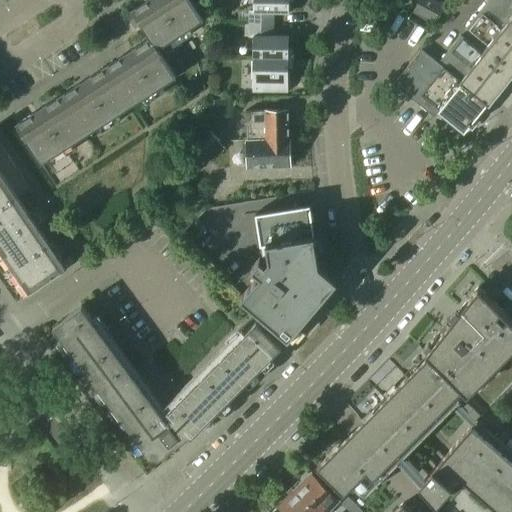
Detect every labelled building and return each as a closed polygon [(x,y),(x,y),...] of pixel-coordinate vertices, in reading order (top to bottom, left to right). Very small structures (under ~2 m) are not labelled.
[(159,48),(204,19),(191,0),(147,0),(133,10),(151,38),(151,37),(159,48)] [(250,23),(275,24),(275,11),(290,12),(289,0),(254,0),(255,11),(250,11),(250,23)] [(421,0),(419,0),(414,11),(436,23),(445,6),(434,0),(431,5),(421,0)] [(439,62),(488,102),(489,101),(491,102),(511,75),(511,0),(489,0),(467,28),(488,45),(482,52),(461,35),(439,62)] [(254,35),(254,56),(294,57),(294,48),(289,48),(289,35),(274,35),(275,24),(250,23),(249,35),(254,35)] [(151,37),(151,38),(106,67),(131,106),(176,76),(159,48),(151,37)] [(488,102),(439,62),(422,48),(394,84),(405,93),(406,92),(436,115),(440,110),(466,130),(488,102)] [(254,56),(253,92),(288,92),(289,67),(294,67),(294,57),(254,56)] [(177,77),(187,71),(178,57),(169,63),(177,77)] [(131,106),(106,67),(63,94),(61,95),(86,135),(131,106)] [(42,164),(86,135),(61,95),(17,124),(42,164)] [(265,109),(246,109),(247,139),(289,137),(288,108),(265,109)] [(196,161),(195,162),(200,169),(224,148),(218,141),(220,139),(210,128),(186,149),(196,161)] [(289,137),(247,139),(248,166),(292,165),(291,137),(289,137)] [(0,249),(29,293),(63,269),(13,198),(30,187),(0,141),(0,249)] [(29,211),(38,224),(50,216),(41,203),(29,211)] [(261,256),(252,266),(261,273),(241,296),(289,337),(338,279),(319,263),(311,204),(257,212),(264,259),(261,256)] [(68,266),(80,257),(75,251),(63,259),(68,266)] [(468,393),(511,349),(511,318),(479,286),(460,309),(457,306),(450,313),(454,317),(451,320),(448,317),(441,324),(445,328),(433,344),(430,340),(424,346),(428,350),(426,352),(429,355),(354,430),(318,466),(344,493),(366,470),(373,477),(378,473),(373,468),(381,459),(386,464),(398,453),(393,447),(403,437),(409,442),(420,430),(415,425),(426,415),(431,420),(443,408),(438,403),(448,393),(453,398),(463,388),(468,393)] [(82,305),(54,326),(151,457),(159,458),(173,447),(175,449),(191,434),(192,436),(282,346),(257,321),(164,414),(82,305)] [(511,511),(511,449),(478,419),(491,405),(477,391),(463,405),(457,399),(390,469),(356,504),(364,511),(511,511)] [(304,480),(296,488),(320,511),(326,511),(340,499),(313,471),(311,473),(309,472),(304,477),(304,480)] [(281,503),(279,505),(286,511),(320,511),(296,488),(288,496),(285,496),(280,501),(281,503)] [(351,511),(358,506),(349,497),(343,504),(351,511)]
